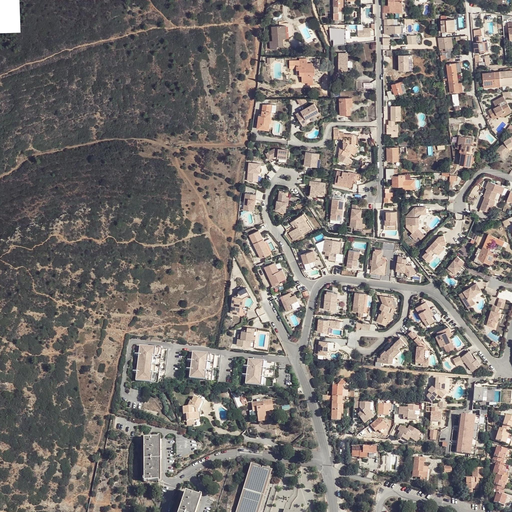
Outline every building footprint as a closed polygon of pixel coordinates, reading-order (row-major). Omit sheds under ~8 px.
[(342,0),(333,0),(333,22),(338,22),(338,20),(343,20),(342,0)] [(396,0),(387,0),(388,4),(383,5),(384,12),(386,12),(389,12),(389,9),(395,9),(395,7),(397,7),(396,0)] [(386,18),(385,18),(384,33),(389,33),(390,33),(392,32),(393,32),(393,25),(390,25),(390,18),(386,18)] [(442,32),(450,31),(450,28),(453,27),(452,19),(441,20),(442,32)] [(286,24),(272,25),(272,38),(270,39),(269,47),(277,47),(277,45),(283,45),(283,38),(286,37),(286,24)] [(370,34),(370,26),(366,26),(366,28),(362,28),(354,28),(354,34),(370,34)] [(340,45),(339,28),(329,28),(329,33),(330,33),(330,39),(333,40),(333,45),(333,46),(340,45)] [(473,37),(474,42),(482,41),(481,35),(480,29),(473,30),(472,37),(473,37)] [(451,36),(441,37),(441,42),(440,42),(440,48),(452,47),(451,36)] [(482,41),(474,42),(473,42),(474,53),(488,51),(486,41),(482,41)] [(347,52),(338,53),(338,72),(342,72),(342,70),(347,70),(347,52)] [(398,55),(398,60),(400,60),(400,65),(398,65),(398,71),(408,70),(408,55),(398,55)] [(307,61),(301,61),(301,68),(305,68),(305,75),(302,75),(302,83),(308,83),(308,80),(313,80),(313,75),(314,75),(314,67),(312,67),(312,63),(307,63),(307,61)] [(456,72),(455,63),(446,63),(448,78),(457,77),(456,72)] [(502,70),(498,71),(499,84),(511,82),(511,69),(505,70),(506,73),(503,73),(502,70)] [(499,84),(498,71),(481,72),(483,85),(499,84)] [(457,83),(457,77),(448,78),(449,93),(458,92),(457,83)] [(399,81),(391,83),(394,93),(402,91),(399,81)] [(383,96),(383,100),(395,100),(394,96),(391,90),(387,91),(387,93),(387,96),(383,96)] [(488,111),(492,118),(499,114),(500,116),(504,113),(504,112),(510,109),(507,103),(501,106),(499,103),(504,100),(502,96),(493,101),(495,107),(493,109),(492,108),(488,111)] [(352,98),(339,98),(340,115),(350,115),(350,108),(352,107),(352,98)] [(307,120),(321,112),(315,103),(296,115),(303,126),(309,123),(307,120)] [(261,116),(258,119),(256,128),(262,129),(262,128),(269,129),(269,124),(270,119),(271,114),(270,114),(271,106),(263,105),(261,116)] [(391,105),(391,112),(392,113),(395,115),(398,120),(399,121),(400,121),(400,105),(391,105)] [(504,113),(500,116),(501,118),(511,112),(510,109),(504,112),(504,113)] [(322,115),(321,112),(307,120),(309,123),(310,125),(319,120),(317,118),(322,115)] [(392,113),(391,112),(391,120),(391,124),(389,124),(386,125),(386,134),(391,134),(391,137),(398,137),(398,125),(395,125),(395,121),(399,121),(398,120),(395,115),(392,113)] [(338,135),(338,140),(341,140),(340,149),(338,149),(338,153),(347,159),(350,154),(351,154),(355,149),(352,147),(353,146),(353,135),(343,135),(343,133),(337,133),(337,135),(338,135)] [(506,152),(506,151),(505,149),(508,147),(511,144),(511,135),(504,141),(505,142),(499,146),(499,147),(496,151),(503,156),(506,152)] [(460,149),(459,152),(461,152),(470,154),(472,145),(470,144),(471,137),(459,136),(458,143),(462,144),(461,149),(460,149)] [(387,161),(398,161),(398,147),(387,147),(387,161)] [(275,148),(266,153),(271,163),(278,159),(278,157),(288,158),(288,150),(275,148)] [(317,165),(319,152),(307,150),(305,163),(317,165)] [(471,166),(472,154),(470,154),(461,152),(460,165),(471,166)] [(347,159),(338,153),(338,154),(337,162),(349,165),(351,161),(347,159)] [(261,163),(249,161),(247,179),(257,180),(258,172),(260,171),(261,163)] [(361,179),(362,174),(350,172),(350,171),(338,170),(336,184),(354,187),(356,179),(361,179)] [(397,176),(393,176),(393,179),(393,185),(403,186),(406,186),(407,186),(407,180),(405,180),(405,179),(405,177),(406,177),(406,174),(398,174),(397,176)] [(310,184),(311,184),(315,185),(315,187),(311,186),(310,195),(317,196),(318,192),(324,193),(326,184),(320,184),(321,180),(310,179),(310,184)] [(415,179),(411,179),(411,187),(406,187),(406,186),(403,186),(403,188),(415,188),(415,179)] [(483,196),(485,196),(488,198),(487,200),(484,199),(481,206),(492,210),(496,200),(494,199),(497,192),(492,190),(494,183),(487,180),(485,187),(486,188),(483,196)] [(285,196),(288,196),(289,191),(279,190),(277,199),(276,199),(274,209),(284,210),(285,204),(287,205),(288,201),(284,201),(285,196)] [(254,198),(256,198),(257,198),(257,193),(246,191),(244,208),(252,209),(254,198)] [(336,207),(344,205),(345,200),(334,198),(331,219),(332,220),(336,207)] [(343,210),(344,205),(336,207),(332,220),(342,221),(343,215),(341,214),(342,210),(343,210)] [(417,228),(418,227),(420,225),(419,216),(422,213),(423,213),(423,206),(414,206),(407,215),(407,227),(413,232),(411,235),(417,239),(419,237),(422,233),(417,228)] [(360,208),(360,207),(357,208),(356,208),(352,207),(350,226),(362,228),(363,220),(361,220),(361,217),(362,208),(360,208)] [(386,211),(386,215),(388,215),(388,219),(386,219),(386,224),(384,224),(384,230),(398,230),(398,211),(386,211)] [(290,222),(292,224),(294,223),(297,227),(295,228),(289,232),(294,239),(305,231),(312,227),(307,220),(309,219),(304,212),(290,222)] [(427,235),(418,227),(417,228),(422,233),(419,237),(422,240),(427,235)] [(250,243),(262,238),(258,229),(246,234),(250,243)] [(438,236),(432,242),(434,245),(432,247),(430,245),(426,249),(428,250),(423,256),(429,262),(434,256),(433,255),(436,251),(442,245),(443,244),(447,243),(444,233),(439,235),(438,236)] [(503,240),(499,239),(488,234),(481,249),(478,248),(475,254),(476,255),(474,261),(479,263),(481,260),(492,266),(498,253),(491,250),(492,247),(490,246),(492,242),(498,244),(497,247),(501,249),(504,241),(503,240)] [(250,243),(258,258),(270,253),(262,238),(250,243)] [(337,252),(340,240),(322,238),(320,250),(323,251),(322,255),(326,255),(326,259),(334,260),(335,252),(337,252)] [(442,245),(436,251),(440,254),(445,247),(442,245)] [(313,249),(303,252),(304,257),(302,257),(304,263),(313,260),(312,255),(314,254),(313,249)] [(359,251),(347,249),(344,265),(357,268),(359,251)] [(382,268),(383,268),(386,259),(384,258),(380,257),(381,250),(373,250),(370,273),(375,274),(378,272),(378,271),(382,268)] [(342,253),(335,252),(334,260),(341,261),(342,253)] [(405,272),(407,275),(410,272),(413,276),(417,273),(412,266),(406,265),(407,259),(403,259),(403,256),(399,255),(396,271),(405,272)] [(456,256),(445,270),(450,274),(454,269),(460,273),(464,268),(460,265),(463,261),(456,256)] [(282,279),(278,270),(274,262),(263,266),(272,285),(276,284),(275,282),(277,281),(282,279)] [(469,291),(467,288),(459,293),(464,301),(466,300),(470,306),(475,303),(472,297),(478,293),(477,291),(481,289),(477,282),(471,285),(473,288),(469,291)] [(244,299),(248,296),(247,294),(243,288),(235,294),(236,296),(235,297),(232,297),(230,313),(238,314),(245,315),(247,307),(243,306),(244,299)] [(297,295),(296,292),(295,288),(282,293),(289,308),(294,306),(292,301),(300,298),(299,294),(297,295)] [(335,300),(336,292),(334,291),(334,290),(327,289),(327,292),(325,292),(324,307),(330,308),(330,307),(335,307),(335,303),(336,303),(336,300),(335,300)] [(484,293),(481,289),(477,291),(478,293),(472,297),(475,303),(477,301),(477,300),(478,299),(478,297),(479,296),(480,296),(484,293)] [(363,297),(365,297),(365,293),(355,291),(353,311),(363,312),(365,300),(362,300),(363,297)] [(394,302),(396,307),(396,305),(395,301),(394,298),(379,295),(382,304),(394,302)] [(339,300),(338,300),(336,300),(336,303),(335,303),(335,307),(330,307),(330,308),(339,309),(339,300)] [(416,307),(424,319),(429,319),(430,319),(432,320),(435,321),(432,316),(429,312),(432,310),(427,301),(416,307)] [(499,317),(501,313),(499,312),(500,308),(504,309),(505,303),(499,301),(497,305),(493,304),(486,325),(495,327),(496,322),(498,322),(499,317)] [(395,309),(396,307),(394,302),(382,304),(380,304),(380,305),(378,309),(380,310),(381,310),(380,315),(378,315),(375,322),(385,326),(387,320),(388,320),(391,313),(389,313),(390,308),(392,309),(395,309)] [(325,321),(325,319),(318,318),(317,331),(327,332),(328,326),(328,325),(339,326),(340,320),(328,319),(328,321),(325,321)] [(246,326),(246,327),(246,330),(242,330),(241,330),(240,333),(237,333),(236,344),(248,345),(249,338),(254,338),(255,328),(246,326)] [(447,333),(444,328),(436,333),(437,335),(435,337),(440,347),(443,346),(446,350),(452,346),(446,336),(445,335),(447,334),(447,333)] [(414,339),(418,336),(412,330),(409,333),(414,339)] [(447,352),(455,348),(447,333),(447,334),(445,335),(446,336),(452,346),(446,350),(447,352)] [(447,333),(455,348),(455,347),(447,333)] [(422,341),(418,336),(414,339),(419,344),(422,341)] [(398,347),(401,350),(407,344),(400,337),(391,346),(389,345),(381,353),(382,354),(382,356),(377,356),(377,361),(392,362),(393,358),(396,355),(397,354),(394,351),(398,347)] [(319,340),(319,343),(318,352),(323,353),(327,353),(328,341),(319,340)] [(318,352),(319,343),(316,343),(314,353),(323,355),(323,353),(318,352)] [(164,348),(135,345),(130,379),(153,382),(154,377),(160,378),(164,348)] [(417,346),(416,351),(418,352),(418,354),(416,353),(415,362),(422,363),(422,366),(428,367),(428,360),(423,359),(424,347),(417,346)] [(218,355),(188,351),(184,378),(214,382),(218,355)] [(475,360),(469,352),(461,358),(461,359),(459,356),(453,359),(456,366),(464,362),(471,370),(473,372),(481,365),(477,359),(475,360)] [(263,366),(265,360),(248,358),(245,383),(260,385),(268,385),(268,376),(268,375),(266,373),(264,370),(263,367),(263,366)] [(274,362),(265,360),(263,366),(263,367),(264,370),(266,373),(268,375),(268,376),(268,385),(271,385),(274,362)] [(433,389),(432,388),(427,392),(429,394),(434,399),(437,396),(441,400),(446,395),(444,393),(444,389),(451,389),(452,380),(436,379),(435,384),(436,387),(433,389)] [(332,391),(332,396),(342,397),(342,386),(338,386),(333,386),(332,391)] [(475,388),(474,388),(473,400),(481,401),(482,389),(480,389),(475,388)] [(511,391),(501,391),(500,400),(504,400),(504,403),(510,403),(511,391)] [(434,399),(429,394),(426,397),(426,398),(431,403),(434,400),(434,399)] [(197,396),(194,402),(195,402),(193,406),(190,406),(186,406),(186,414),(189,414),(188,421),(188,424),(196,424),(197,420),(199,420),(199,409),(201,409),(205,400),(197,396)] [(248,404),(245,396),(240,398),(243,405),(248,404)] [(332,396),(327,396),(326,405),(331,406),(331,420),(339,421),(340,414),(342,414),(342,405),(341,405),(341,399),(344,399),(344,397),(342,397),(332,396)] [(258,418),(266,417),(266,412),(274,411),(272,401),(252,403),(253,411),(250,412),(251,414),(257,414),(258,418)] [(369,411),(370,404),(359,404),(359,408),(362,411),(358,415),(365,423),(373,416),(369,411)] [(389,411),(389,405),(378,404),(378,415),(388,416),(389,411)] [(408,408),(403,407),(400,407),(399,415),(403,415),(403,418),(408,419),(408,420),(417,421),(417,416),(415,416),(416,412),(419,412),(419,406),(409,406),(408,408)] [(461,418),(465,415),(459,414),(455,452),(460,453),(458,449),(461,418)] [(511,420),(511,416),(505,414),(501,427),(498,426),(494,439),(504,443),(505,439),(503,438),(505,432),(504,431),(505,428),(507,429),(509,425),(510,426),(511,420)] [(475,416),(465,415),(461,418),(458,449),(460,453),(471,454),(475,416)] [(480,416),(475,416),(471,454),(476,455),(480,416)] [(371,429),(374,432),(375,431),(377,433),(376,434),(377,435),(379,433),(381,434),(384,431),(388,427),(380,420),(371,429)] [(414,441),(417,436),(419,432),(409,426),(406,429),(400,425),(397,430),(399,432),(396,437),(399,439),(400,437),(402,436),(404,437),(403,439),(407,441),(409,438),(414,441)] [(161,438),(145,438),(144,481),(161,481),(161,438)] [(504,452),(506,453),(508,449),(497,446),(492,459),(497,460),(493,473),(497,475),(492,487),(497,489),(496,494),(494,502),(504,505),(507,497),(503,495),(504,491),(502,491),(499,490),(501,485),(502,485),(504,481),(506,481),(507,478),(503,477),(504,473),(502,472),(503,468),(505,463),(503,462),(505,458),(502,457),(504,452)] [(362,458),(363,447),(356,447),(356,448),(352,448),(351,456),(359,457),(359,458),(362,458)] [(374,448),(363,447),(362,458),(366,459),(367,454),(374,455),(374,448)] [(415,457),(414,472),(416,472),(415,478),(425,479),(425,474),(422,473),(423,467),(424,463),(426,463),(426,459),(415,457)] [(259,511),(273,470),(250,463),(234,511),(259,511)] [(473,477),(467,477),(467,492),(473,492),(474,488),(479,488),(480,478),(484,478),(484,467),(473,467),(473,477)] [(198,511),(203,497),(189,492),(182,511),(198,511)]
